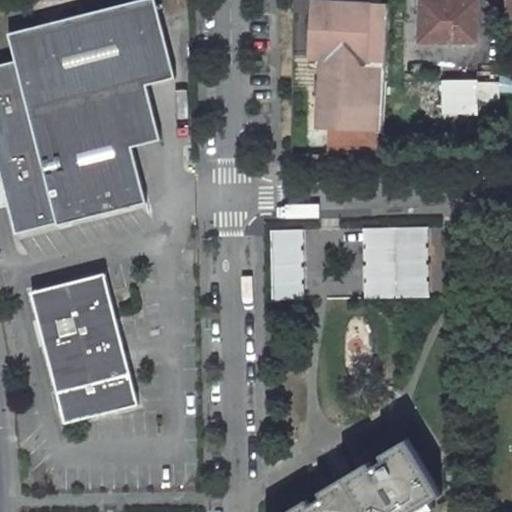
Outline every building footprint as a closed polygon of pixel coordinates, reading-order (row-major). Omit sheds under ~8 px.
[(0,165),(18,237),(59,226),(60,229),(149,206),(135,150),(163,143),(149,88),(178,81),(156,0),(153,0),(10,37),(17,64),(0,68),(0,165)] [(416,0),(416,42),(479,40),(479,0),(416,0)] [(386,80),(390,10),(310,6),(308,61),(321,61),(318,131),(330,132),(383,134),(385,97),(386,80)] [(503,82),(502,90),(511,90),(511,75),(503,75),(503,82)] [(426,99),(427,81),(386,80),(385,97),(426,99)] [(501,103),(502,90),(503,82),(443,81),(442,102),(501,103)] [(383,134),(330,132),(330,149),(382,151),(383,134)] [(425,230),(365,232),(367,301),(427,300),(425,230)] [(300,233),(270,234),(272,304),(302,303),(300,233)] [(107,276),(33,295),(59,396),(133,377),(107,276)] [(441,496),(409,440),(383,455),(386,460),(373,468),(370,463),(320,493),(323,498),(310,506),(307,500),(286,511),(413,511),(416,511),(428,511),(434,508),(431,502),(441,496)]
